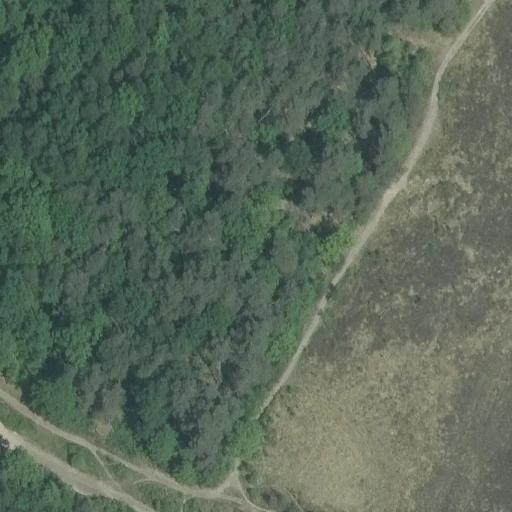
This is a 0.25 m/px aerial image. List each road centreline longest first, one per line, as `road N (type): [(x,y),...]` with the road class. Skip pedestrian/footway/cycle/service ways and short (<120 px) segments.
road 1 (track): [(0,392),(60,431),(243,511)]
road 2 (track): [(135,511),(0,441)]
